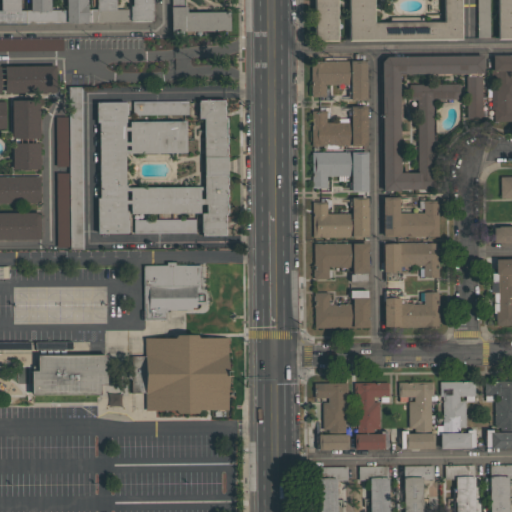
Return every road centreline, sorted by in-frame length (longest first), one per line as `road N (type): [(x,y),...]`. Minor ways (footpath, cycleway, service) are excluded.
road 1 (residential): [(511,152),(479,158),(467,176),(467,358)]
road 2 (residential): [(511,357),(276,359)]
road 3 (secondary): [(276,211),(274,0)]
road 4 (secondary): [(276,511),(276,359)]
road 5 (secondary): [(276,359),(276,211)]
